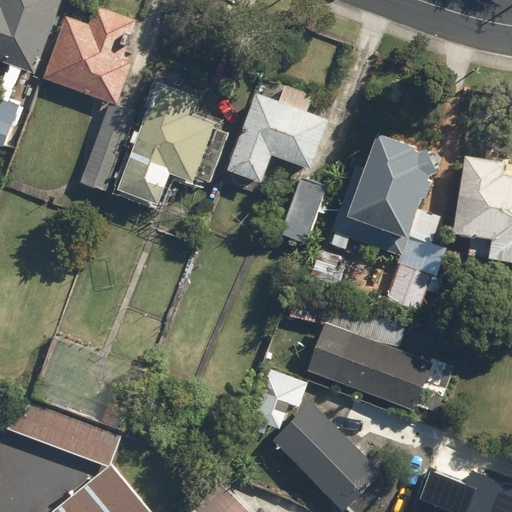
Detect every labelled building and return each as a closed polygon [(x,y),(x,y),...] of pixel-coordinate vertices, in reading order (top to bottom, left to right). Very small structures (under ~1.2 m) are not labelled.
[(61,0),(0,0),(0,63),(9,67),(0,86),(0,148),(2,149),(12,126),(16,129),(24,111),(6,103),(22,71),(35,75),(61,0)] [(123,59),(138,21),(97,6),(90,25),(66,16),(42,80),(116,108),(133,63),(123,59)] [(193,187),(215,130),(187,119),(194,100),(156,85),(116,192),(159,208),(170,178),(193,187)] [(289,108),(254,95),(222,180),(257,193),(270,158),(310,173),(328,123),(289,108)] [(331,230),(328,228),(323,244),(344,252),(349,239),(402,258),(407,245),(404,244),(418,205),(423,207),(438,167),(432,165),(434,160),(375,139),(364,170),(354,167),(331,230)] [(463,162),(453,238),(469,240),(467,256),(488,259),(487,264),(511,267),(511,178),(501,177),(502,167),(463,162)] [(328,184),(302,175),(280,237),(306,246),(328,184)] [(337,254),(318,242),(303,266),(322,278),(337,254)] [(431,275),(401,264),(388,301),(418,312),(431,275)] [(432,365),(398,352),(408,327),(332,299),(323,324),(305,373),(413,414),(432,365)] [(280,431),(288,407),(298,411),(307,382),(298,379),(262,367),(244,419),(280,431)] [(339,511),(344,511),(381,476),(311,404),(271,442),(339,511)] [(150,511),(110,463),(49,511),(150,511)]
